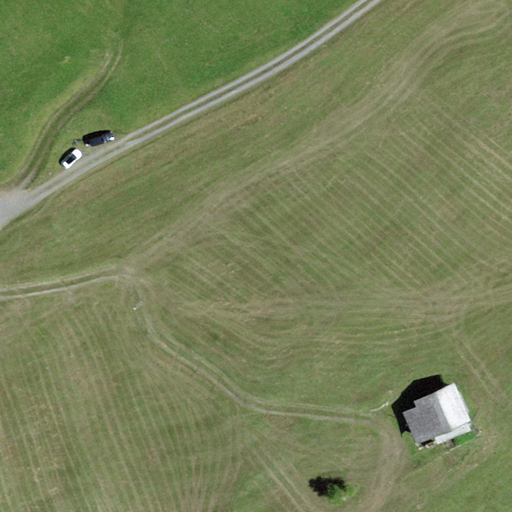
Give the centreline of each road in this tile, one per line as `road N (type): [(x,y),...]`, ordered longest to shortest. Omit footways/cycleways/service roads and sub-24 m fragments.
road 1 (track): [(397,417),(250,401),(150,326),(133,280),(113,272),(0,292)]
road 2 (track): [(4,227),(28,204),(326,43),(381,0)]
